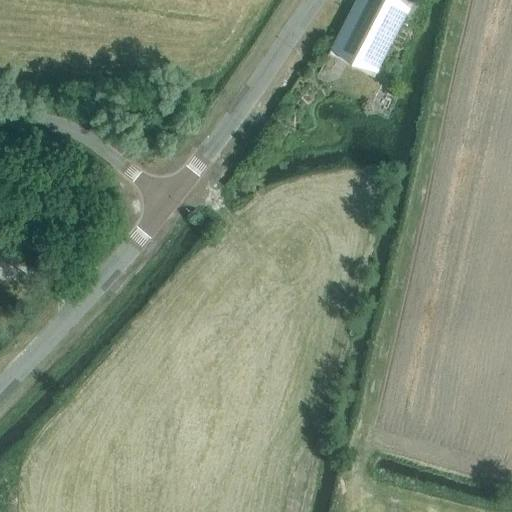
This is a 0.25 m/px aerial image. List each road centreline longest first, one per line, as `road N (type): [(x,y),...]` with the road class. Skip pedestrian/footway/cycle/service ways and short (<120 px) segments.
road 1 (unclassified): [(0,395),(171,200)]
road 2 (unclassified): [(171,200),(318,0)]
road 3 (unclassified): [(171,200),(71,128),(0,118)]
